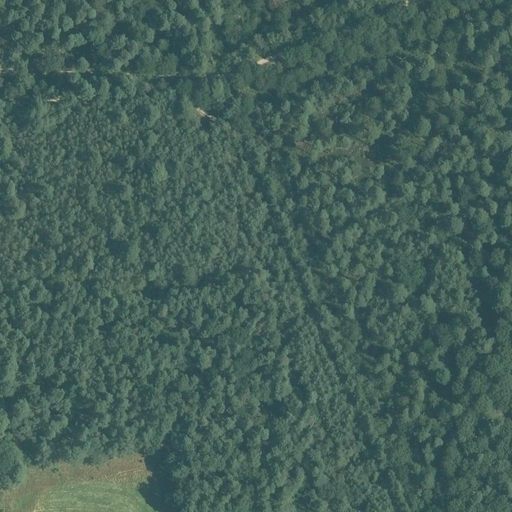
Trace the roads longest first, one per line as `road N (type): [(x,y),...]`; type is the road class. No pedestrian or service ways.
road 1 (track): [(193,85),(203,114),(230,125),(394,511)]
road 2 (track): [(0,71),(212,79),(423,0)]
